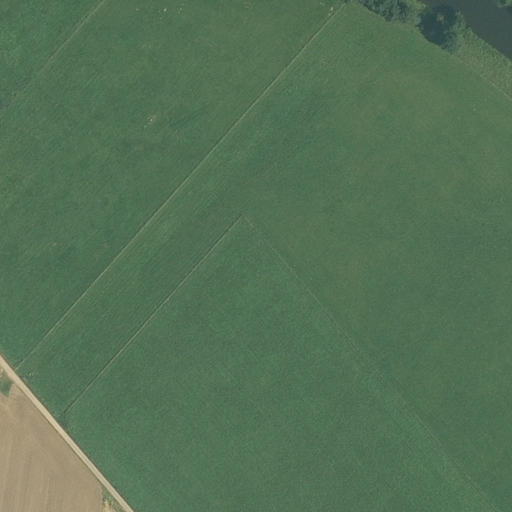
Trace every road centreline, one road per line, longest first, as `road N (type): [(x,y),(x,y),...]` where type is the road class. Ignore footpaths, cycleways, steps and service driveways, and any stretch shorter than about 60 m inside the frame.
road 1 (track): [(0,357),(132,511)]
road 2 (track): [(356,0),(473,64),(511,95)]
